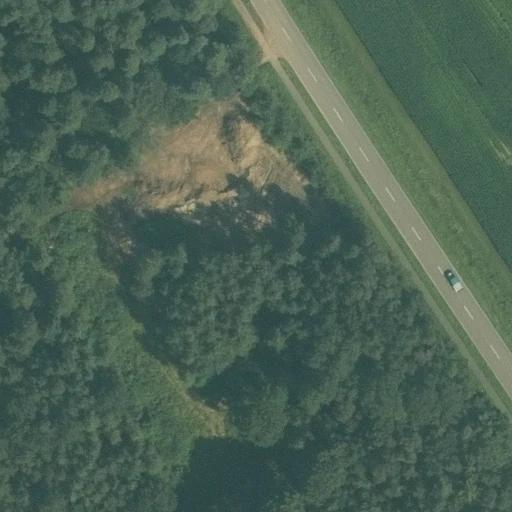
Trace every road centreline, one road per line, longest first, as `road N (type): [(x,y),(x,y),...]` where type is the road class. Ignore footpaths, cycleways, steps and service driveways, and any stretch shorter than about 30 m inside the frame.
road 1 (tertiary): [(264,0),(511,379)]
road 2 (track): [(284,32),(134,155),(0,239)]
road 3 (track): [(78,190),(115,284),(168,364)]
